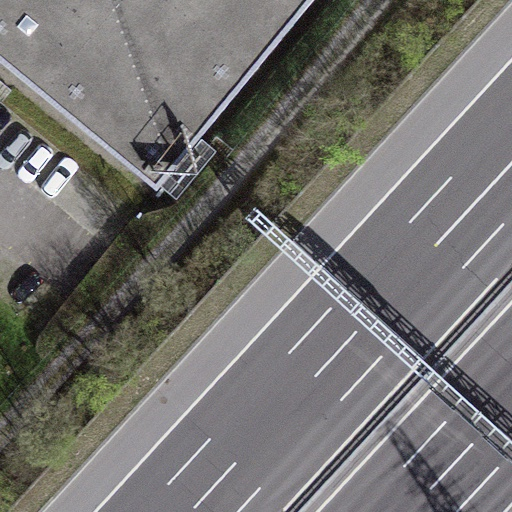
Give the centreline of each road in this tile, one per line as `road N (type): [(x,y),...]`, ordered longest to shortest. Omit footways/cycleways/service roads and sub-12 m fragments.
road 1 (track): [(379,0),(0,443)]
road 2 (motorway): [(511,164),(192,511)]
road 3 (motorway): [(413,511),(511,405)]
